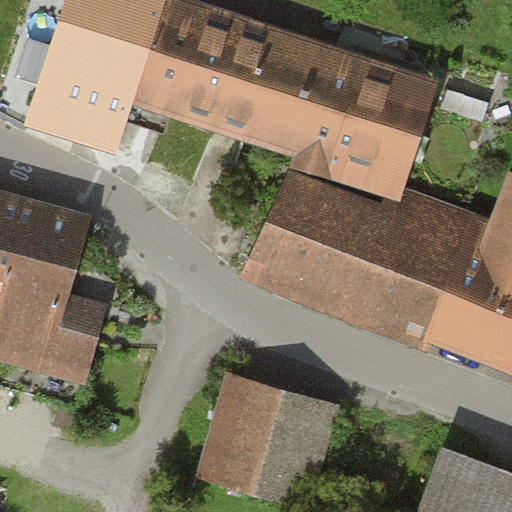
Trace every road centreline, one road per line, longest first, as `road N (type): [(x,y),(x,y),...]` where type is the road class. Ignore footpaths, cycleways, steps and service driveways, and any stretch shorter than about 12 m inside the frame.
road 1 (tertiary): [(511,410),(212,290),(0,151)]
road 2 (track): [(135,511),(212,290)]
